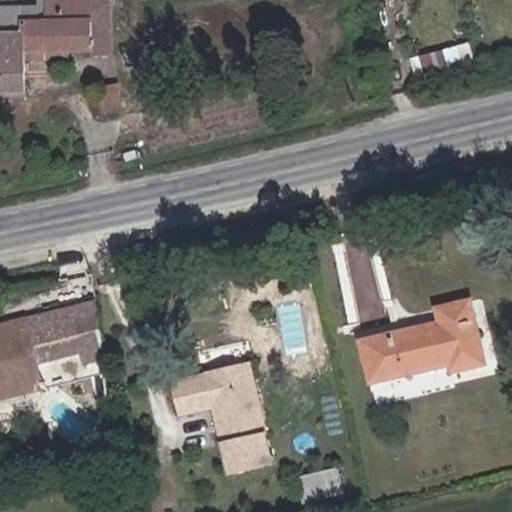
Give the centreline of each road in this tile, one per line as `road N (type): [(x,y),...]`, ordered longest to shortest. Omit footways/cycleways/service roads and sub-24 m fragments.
road 1 (tertiary): [(511,114),(0,228)]
road 2 (unknown): [(409,137),(402,38),(413,0)]
